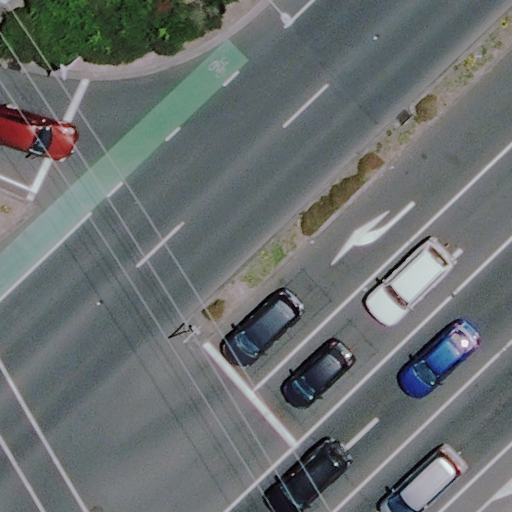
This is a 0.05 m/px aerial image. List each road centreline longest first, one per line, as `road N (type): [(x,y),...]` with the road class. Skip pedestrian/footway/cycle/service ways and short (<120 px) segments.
road 1 (primary): [(0,421),(257,180)]
road 2 (primary): [(511,283),(278,511)]
road 3 (primary): [(0,109),(66,137),(257,180)]
road 4 (primary): [(257,180),(449,0)]
